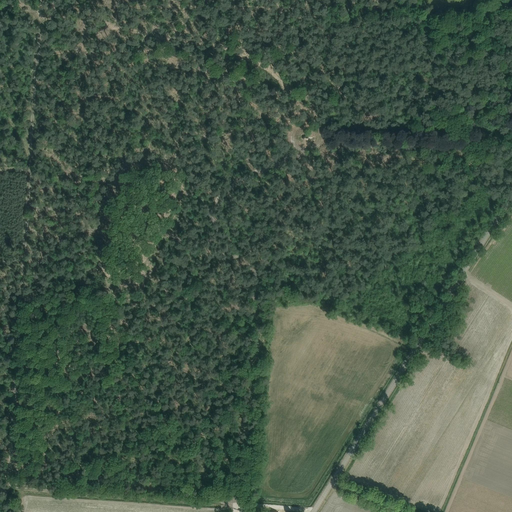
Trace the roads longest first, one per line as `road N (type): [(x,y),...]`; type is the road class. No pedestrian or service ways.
road 1 (track): [(511,13),(0,7)]
road 2 (track): [(43,12),(271,71),(336,143),(504,146)]
road 3 (track): [(0,490),(7,488),(44,0)]
road 4 (tertiary): [(313,511),(511,195)]
road 5 (track): [(7,488),(314,510)]
